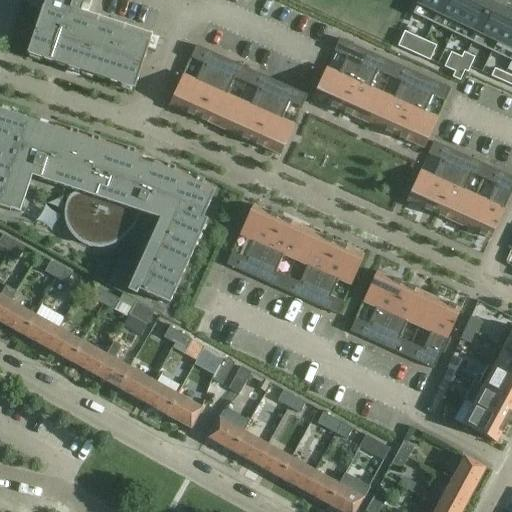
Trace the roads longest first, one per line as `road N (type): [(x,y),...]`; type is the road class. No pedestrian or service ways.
road 1 (residential): [(487,281),(144,125)]
road 2 (residential): [(211,303),(318,351),(511,470)]
road 3 (residential): [(270,511),(0,355)]
road 4 (residential): [(144,125),(0,77)]
road 5 (residential): [(186,8),(323,60)]
road 6 (residential): [(144,125),(186,8)]
